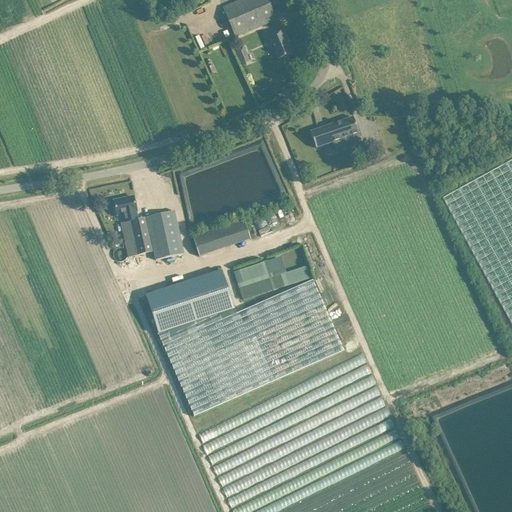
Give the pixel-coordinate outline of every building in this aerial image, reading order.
[(241,0),(222,8),(235,38),(276,20),(267,0),(241,0)] [(273,49),(278,60),(292,54),(286,39),(287,39),(283,28),(266,36),(272,50),(273,49)] [(353,118),(310,132),(316,149),(341,140),(342,144),(359,138),(360,141),(361,141),(353,118)] [(511,161),(444,199),(511,323),(511,161)] [(180,237),(174,212),(137,220),(136,212),(137,212),(133,197),(125,199),(125,200),(122,201),(122,200),(113,201),(117,216),(123,215),(125,222),(121,223),(128,258),(153,252),(150,237),(151,237),(154,252),(156,261),(183,255),(180,237)] [(251,240),(244,220),(192,237),(199,257),(251,240)] [(282,270),(278,259),(267,262),(271,274),(282,270)] [(262,264),(234,273),(238,285),(266,276),(262,264)] [(310,279),(306,267),(284,274),(288,286),(310,279)] [(222,271),(145,296),(158,335),(234,310),(222,271)] [(243,301),(284,287),(280,275),(239,289),(243,301)] [(235,310),(158,335),(194,417),(343,352),(315,288),(312,281),(236,314),(235,310)]
